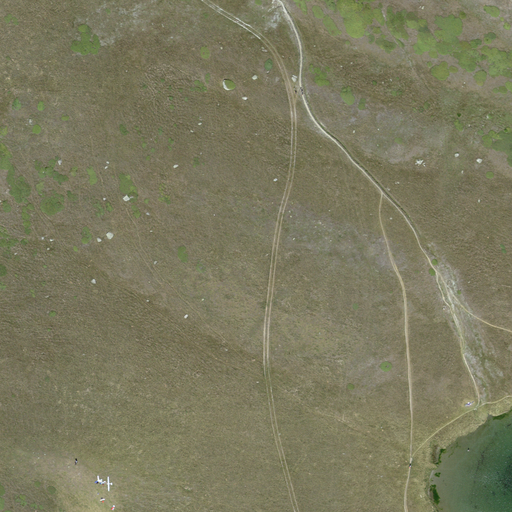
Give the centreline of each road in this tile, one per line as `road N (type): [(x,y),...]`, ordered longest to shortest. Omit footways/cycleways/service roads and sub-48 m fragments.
road 1 (track): [(297,511),(274,435),(262,351),(294,139),(290,112)]
road 2 (track): [(290,112),(283,60),(204,0)]
